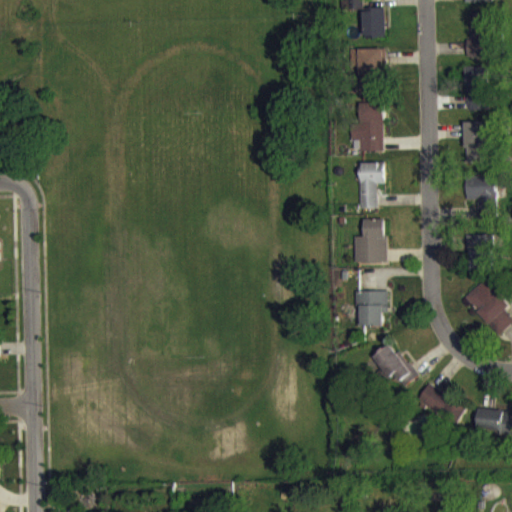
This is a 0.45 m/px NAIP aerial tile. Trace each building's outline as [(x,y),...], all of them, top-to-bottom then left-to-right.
[(493,10),(493,0),(472,0),(473,11),(493,10)] [(364,19),(364,2),(342,2),(342,19),(364,19)] [(367,48),(388,48),(386,17),(366,17),(367,48)] [(493,21),(471,22),(472,49),(468,49),(468,68),(494,67),(493,21)] [(364,58),(363,101),(386,102),(386,58),(364,58)] [(467,76),(468,119),(491,119),(490,76),(467,76)] [(385,161),(386,112),(362,112),(362,128),(354,128),(353,149),(362,149),(362,161),(385,161)] [(468,171),(490,171),(489,130),(466,131),(468,171)] [(363,218),(380,217),(379,193),(388,193),(388,171),(362,172),(363,218)] [(469,209),(479,209),(479,228),(499,227),(498,184),(468,185),(469,209)] [(357,246),(357,272),(389,272),(389,228),(366,228),(367,246),(357,246)] [(473,281),(494,280),(493,244),(472,245),(473,281)] [(466,307),(500,344),(511,333),(511,325),(506,319),(511,315),(487,288),(466,307)] [(386,336),(386,322),(390,322),(390,300),(358,301),(358,312),(363,312),(363,336),(386,336)] [(377,365),(391,388),(398,383),(406,395),(419,387),(397,352),(377,365)] [(470,415),(430,394),(420,413),(461,433),(470,415)] [(480,441),(511,442),(511,420),(481,419),(480,441)]
